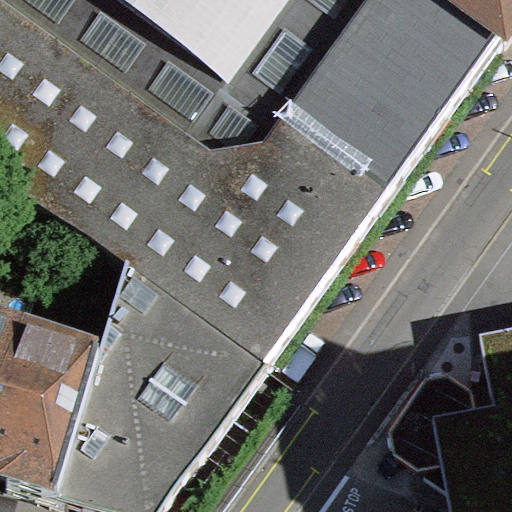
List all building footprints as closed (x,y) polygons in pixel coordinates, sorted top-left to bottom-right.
[(511,0),(0,0),(0,190),(64,231),(127,275),(268,376),(502,48),(504,50),(511,39),(511,0)] [(98,372),(58,510),(63,511),(169,511),(268,376),(127,275),(98,372)] [(0,402),(15,363),(21,347),(0,340),(0,402)] [(511,511),(511,341),(480,347),(494,418),(471,422),(432,429),(438,459),(424,480),(445,495),(448,511),(511,511)] [(58,510),(98,372),(53,358),(48,374),(15,363),(0,402),(0,480),(8,483),(5,492),(7,496),(13,497),(58,510)] [(400,466),(424,480),(438,459),(432,429),(471,422),(468,398),(453,386),(451,385),(442,382),(424,388),(388,438),(392,462),(400,466)]
